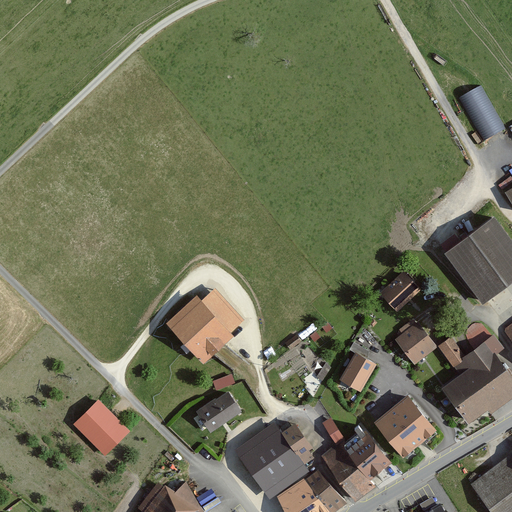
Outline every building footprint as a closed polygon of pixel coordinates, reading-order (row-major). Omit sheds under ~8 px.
[(462,92),(483,137),(505,127),(485,81),(462,92)] [(485,301),(511,280),(511,244),(492,217),(459,241),(454,235),(442,244),(485,301)] [(411,294),(418,288),(406,274),(399,280),(398,278),(382,292),(397,309),(405,302),(401,299),(409,292),(411,294)] [(201,357),(229,332),(214,316),(225,305),(212,291),(173,326),(201,357)] [(445,387),(469,420),(511,387),(511,376),(494,352),(502,346),(494,335),(492,337),(483,325),(479,323),(474,323),(469,326),(467,329),(466,333),(466,337),(475,349),(465,356),(451,337),(440,344),(463,374),(445,387)] [(418,324),(398,339),(415,361),(435,346),(418,324)] [(297,335),(286,342),(291,348),(301,341),(297,335)] [(227,346),(216,356),(234,370),(245,360),(227,346)] [(375,363),(357,353),(342,379),(360,389),(375,363)] [(331,367),(326,363),(317,376),(322,380),(331,367)] [(218,391),(238,383),(233,372),(213,380),(218,391)] [(211,428),(240,409),(229,393),(217,401),(216,400),(199,411),(211,428)] [(408,397),(377,422),(403,453),(434,428),(408,397)] [(128,430),(98,401),(76,423),(105,453),(128,430)] [(343,436),(334,422),(327,426),(336,440),(343,436)] [(295,423),(282,432),(303,462),(312,456),(307,449),(311,446),(295,423)] [(280,429),(242,456),(265,489),(303,462),(282,432),(280,429)] [(366,433),(346,449),(359,465),(368,476),(387,461),(366,433)] [(359,465),(346,449),(345,447),(327,461),(340,480),(359,465)] [(511,511),(511,456),(474,485),(494,511),(511,511)] [(368,476),(359,465),(340,480),(354,498),(375,483),(368,476)] [(319,472),(306,481),(317,494),(329,482),(319,472)] [(325,511),(330,509),(317,494),(306,481),(305,480),(293,489),(292,488),(285,495),(287,498),(286,498),(285,502),(285,506),(286,511),(325,511)] [(161,494),(152,489),(139,506),(147,511),(176,511),(179,508),(200,505),(186,482),(175,493),(167,487),(161,494)] [(345,500),(329,482),(317,494),(330,509),(331,510),(345,500)]
